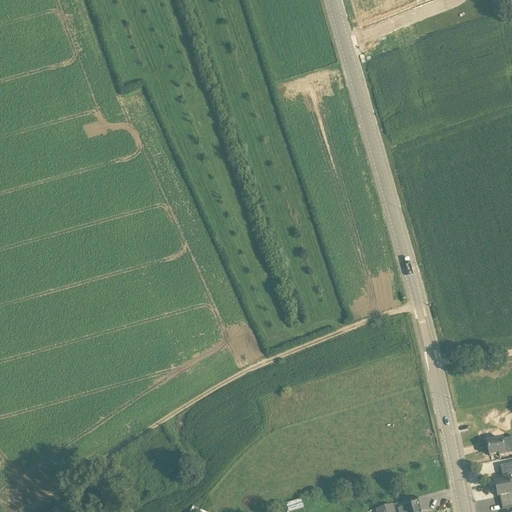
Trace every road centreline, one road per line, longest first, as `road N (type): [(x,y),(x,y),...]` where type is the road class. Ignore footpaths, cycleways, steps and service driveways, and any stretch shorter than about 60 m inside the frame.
road 1 (tertiary): [(463,511),(432,363),(332,0)]
road 2 (track): [(25,511),(233,378),(417,305)]
